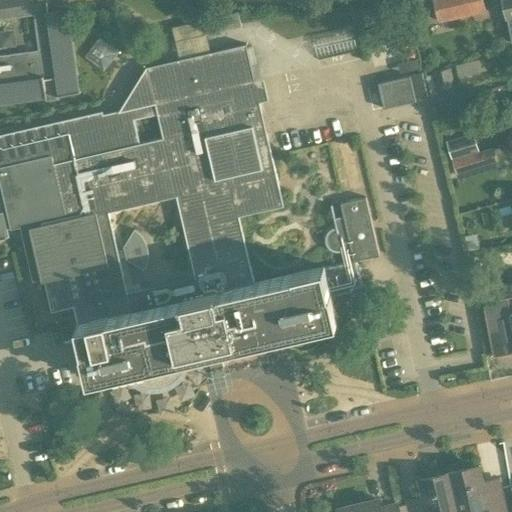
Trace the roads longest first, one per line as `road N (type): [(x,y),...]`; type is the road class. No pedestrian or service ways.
road 1 (residential): [(273,447),(29,502),(18,511)]
road 2 (residential): [(511,392),(273,447)]
road 3 (residential): [(277,469),(511,415)]
road 4 (residential): [(87,511),(277,469)]
